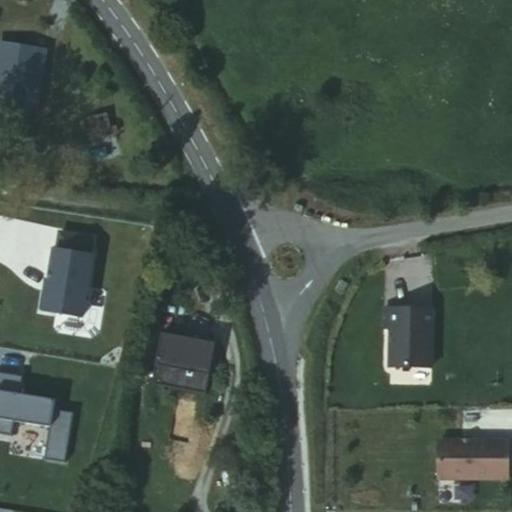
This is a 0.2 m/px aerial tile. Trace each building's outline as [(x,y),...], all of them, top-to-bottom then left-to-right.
[(43,48),(0,45),(0,109),(40,110),(43,48)] [(106,113),(87,114),(90,136),(108,134),(106,113)] [(40,313),(81,320),(91,260),(88,259),(91,242),(59,236),(56,253),(54,253),(46,294),(44,294),(40,313)] [(433,364),(435,306),(386,305),(386,325),(393,325),(392,364),(433,364)] [(205,346),(152,336),(142,387),(196,397),(205,346)] [(430,383),(430,369),(391,370),(391,383),(430,383)] [(18,395),(21,379),(0,374),(0,436),(10,438),(12,423),(48,430),(43,462),(63,465),(72,415),(52,411),(54,402),(18,395)] [(501,478),(500,441),(431,442),(432,480),(501,478)]
